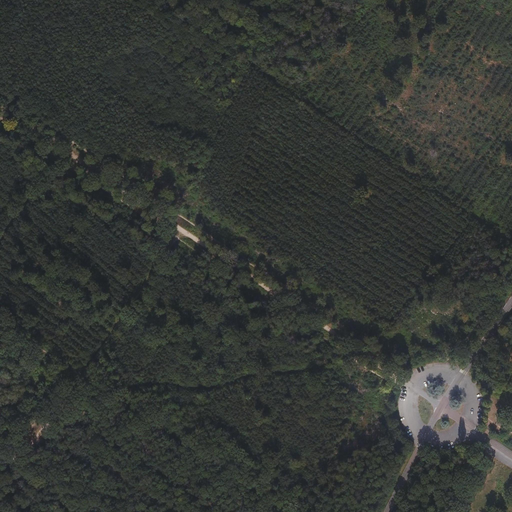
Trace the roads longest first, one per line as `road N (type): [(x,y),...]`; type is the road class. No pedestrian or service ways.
road 1 (track): [(397,373),(0,112)]
road 2 (tertiary): [(511,300),(440,407)]
